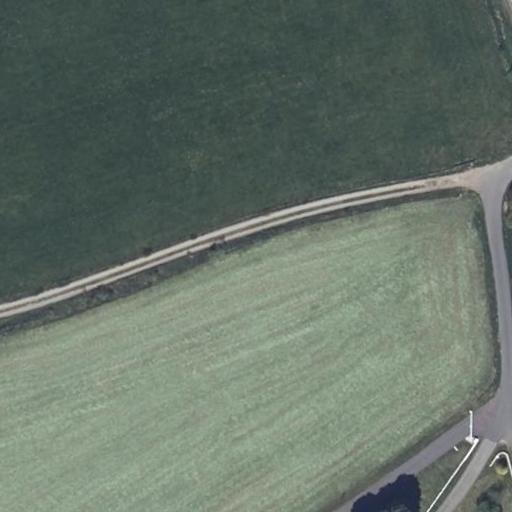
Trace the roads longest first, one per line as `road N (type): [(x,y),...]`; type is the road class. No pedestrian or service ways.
road 1 (track): [(0,317),(339,202),(489,178)]
road 2 (unclassified): [(511,166),(489,178),(509,416)]
